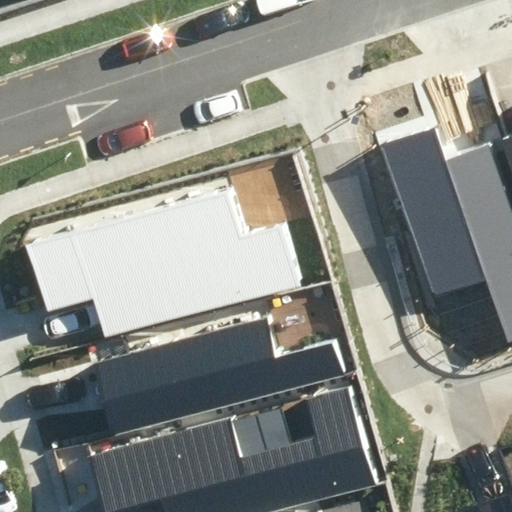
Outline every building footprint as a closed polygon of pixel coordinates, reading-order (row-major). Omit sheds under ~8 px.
[(506,342),(511,340),(511,213),(488,144),(445,159),(428,112),(374,130),(432,296),(484,278),(506,342)] [(511,132),(501,136),(511,166),(511,132)] [(105,336),(305,279),(287,218),(247,230),(234,183),(28,241),(47,310),(94,297),(105,336)] [(113,432),(344,371),(336,340),(279,355),(268,316),(94,362),(113,432)] [(166,511),(270,511),(381,483),(354,385),(306,398),(317,439),(246,458),(236,419),(91,458),(105,511),(106,511),(162,497),(166,511)] [(498,511),(475,437),(426,453),(444,511),(498,511)]
